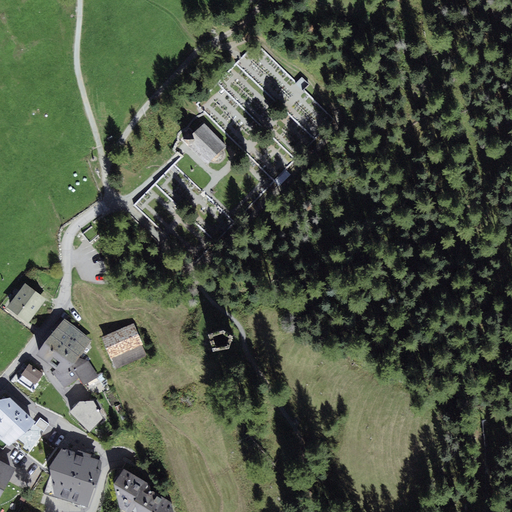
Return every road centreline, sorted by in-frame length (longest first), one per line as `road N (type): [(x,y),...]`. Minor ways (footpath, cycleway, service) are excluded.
road 1 (track): [(317,511),(296,434),(238,324),(117,197)]
road 2 (track): [(189,268),(201,265),(332,134),(340,113),(256,35),(212,42)]
road 3 (track): [(261,0),(140,113),(106,177)]
road 4 (residential): [(0,383),(64,302),(71,235),(117,197)]
road 5 (track): [(80,0),(76,62),(106,177)]
